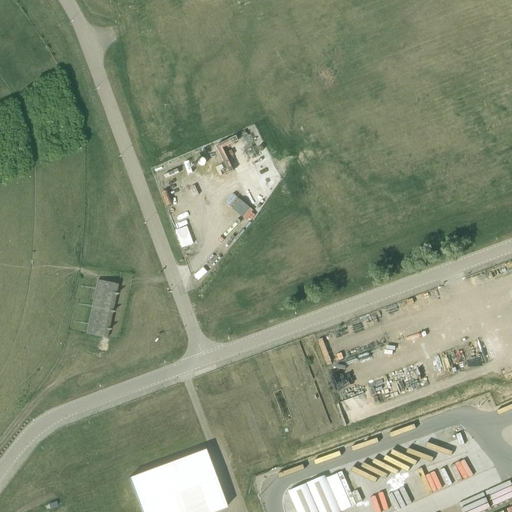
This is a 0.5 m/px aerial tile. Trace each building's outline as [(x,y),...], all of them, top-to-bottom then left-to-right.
[(256,128),(237,136),(245,157),(264,149),(256,128)] [(238,196),(231,206),(244,215),(251,205),(238,196)] [(86,334),(107,338),(118,285),(98,280),(86,334)] [(274,392),(285,422),(293,419),(282,389),(274,392)] [(141,511),(218,511),(227,509),(206,451),(129,479),(141,511)] [(322,472),(289,486),(289,488),(298,511),(336,511),(338,511),(342,511),(342,507),(352,503),(349,495),(349,494),(357,491),(349,469),(340,469),(333,472),(322,472)] [(511,492),(509,486),(494,492),(498,503),(511,496),(511,492)] [(51,510),(59,507),(57,501),(49,504),(51,510)]
